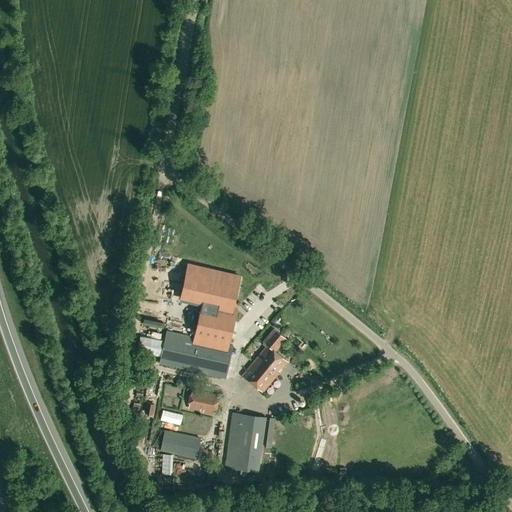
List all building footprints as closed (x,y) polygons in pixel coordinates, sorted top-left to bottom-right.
[(262,344),(266,347),(242,375),(262,391),(287,361),(275,350),(285,338),(274,329),(264,342),(262,344)] [(167,331),(159,363),(225,378),(232,345),(167,331)] [(192,390),(188,407),(214,413),(218,395),(192,390)] [(146,402),(144,413),(151,414),(153,414),(155,404),(146,402)] [(321,402),(315,404),(323,436),(328,434),(321,402)] [(266,417),(232,412),(225,467),(258,472),(266,417)] [(160,450),(196,458),(200,438),(165,430),(160,450)]
